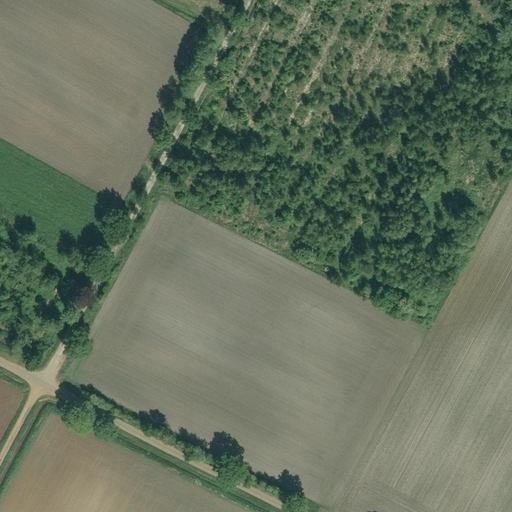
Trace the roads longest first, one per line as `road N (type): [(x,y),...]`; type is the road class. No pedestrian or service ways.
road 1 (unclassified): [(253,0),(39,376)]
road 2 (residential): [(309,511),(39,376)]
